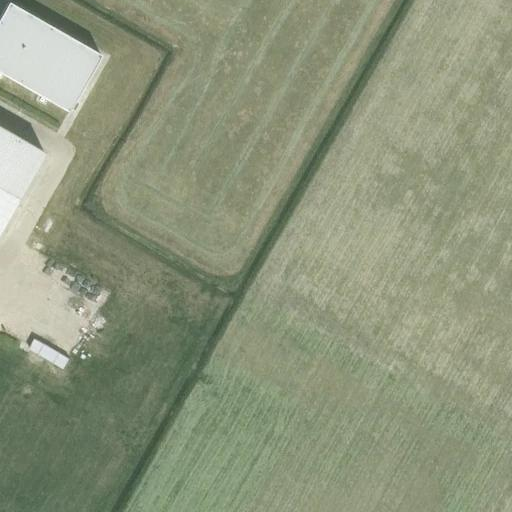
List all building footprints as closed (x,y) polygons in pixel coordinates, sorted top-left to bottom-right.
[(7,4),(0,16),(0,74),(68,113),(100,57),(7,4)] [(0,128),(0,234),(46,154),(0,128)] [(160,302),(174,279),(162,272),(149,295),(160,302)] [(203,318),(208,307),(182,296),(177,307),(203,318)] [(174,370),(184,350),(125,319),(102,364),(178,404),(191,379),(174,370)] [(260,365),(271,346),(252,335),(241,354),(260,365)] [(222,347),(236,353),(240,342),(226,337),(222,347)] [(289,511),(332,426),(313,417),(296,451),(287,447),(293,434),(283,429),(285,425),(265,415),(276,391),(218,362),(209,380),(214,382),(206,398),(236,413),(226,434),(268,454),(261,467),(270,472),(276,460),(287,465),(263,511),(289,511)] [(189,410),(168,461),(197,472),(217,421),(189,410)] [(104,469),(79,511),(66,511),(0,474),(0,511),(143,511),(138,509),(166,459),(122,434),(102,468),(104,469)]
